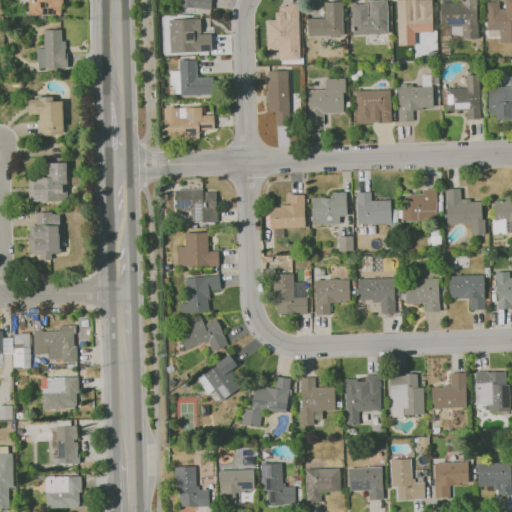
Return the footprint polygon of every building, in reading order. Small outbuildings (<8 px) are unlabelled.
[(26,0),(27,15),(61,14),(60,0),(26,0)] [(178,0),(178,7),(210,8),(210,0),(178,0)] [(395,0),(397,33),(432,32),(431,0),(395,0)] [(477,37),(476,0),(461,0),(461,2),(440,2),(440,26),(452,26),(453,34),(461,34),(461,38),(477,37)] [(511,0),(501,0),(502,2),(486,2),(485,29),(499,29),(499,41),(511,42),(511,0)] [(350,2),(352,35),(388,33),(386,1),(350,2)] [(307,36),(342,35),(342,2),(324,2),(325,18),(307,18),(307,36)] [(298,4),(282,4),(282,12),(275,12),(275,19),(265,19),(266,50),(279,50),(279,60),(299,59),(298,4)] [(211,51),(211,33),(200,34),(200,18),(169,19),(170,52),(211,51)] [(36,68),(66,67),(66,40),(61,40),(61,29),(43,29),(43,48),(36,48),(36,68)] [(213,93),(212,77),(196,77),(196,59),(178,60),(179,71),(171,71),(172,94),(213,93)] [(268,111),(274,111),(275,126),(289,125),(287,70),(267,70),(268,111)] [(445,88),(446,110),(466,109),(466,119),(480,119),(479,75),(465,75),(466,87),(445,88)] [(307,90),(308,125),(323,124),(323,113),(344,113),(343,78),(325,78),(325,89),(307,90)] [(511,120),(511,87),(487,87),(487,114),(495,115),(495,120),(511,120)] [(355,123),(391,122),(390,89),(354,90),(355,123)] [(37,135),(63,135),(62,100),(53,101),(52,98),(27,98),(28,114),(37,114),(37,135)] [(199,138),(199,128),(214,128),(213,115),(201,115),(201,107),(163,107),(163,138),(199,138)] [(66,162),(48,163),(49,178),(28,178),(28,201),(67,201),(66,162)] [(445,189),(446,224),(470,223),(470,235),(483,234),(482,199),(460,200),(460,188),(445,189)] [(175,190),(176,210),(190,210),(190,223),(217,222),(216,189),(175,190)] [(401,194),(402,221),(436,220),(435,189),(422,189),(422,193),(401,194)] [(346,216),(346,192),(331,192),(331,197),(311,197),(312,224),(339,224),(339,216),(346,216)] [(371,200),(370,192),(356,192),(357,224),(391,223),(390,200),(371,200)] [(270,228),(305,227),(303,194),(289,194),(289,205),(269,206),(270,228)] [(511,233),(511,200),(492,200),(493,233),(511,233)] [(35,212),(35,225),(28,225),(28,254),(39,254),(39,260),(51,259),(51,253),(60,253),(59,212),(35,212)] [(177,246),(177,266),(218,265),(218,250),(207,250),(207,232),(184,232),(184,246),(177,246)] [(352,236),(338,236),(338,251),(353,251),(352,236)] [(511,308),(511,271),(495,272),(496,309),(511,308)] [(274,274),(275,314),(306,313),(305,281),(293,282),(293,273),(274,274)] [(185,277),(186,302),(179,303),(180,313),(209,312),(208,290),(219,289),(218,275),(185,277)] [(483,275),(448,276),(449,298),(469,297),(469,309),(484,309),(483,275)] [(380,313),(394,312),(393,278),(358,279),(359,301),(380,301),(380,313)] [(404,279),(405,303),(425,303),(425,312),(439,311),(438,278),(404,279)] [(349,301),(349,279),(314,280),(314,315),(330,314),(330,301),(349,301)] [(216,319),(203,324),(200,316),(175,326),(184,349),(206,340),(210,352),(227,345),(216,319)] [(75,361),(74,325),(58,325),(58,330),(33,331),(33,354),(47,354),(48,358),(62,358),(62,362),(75,361)] [(13,333),(13,367),(29,367),(29,334),(13,333)] [(230,371),(237,366),(229,354),(195,377),(207,394),(214,389),(221,400),(241,387),(230,371)] [(474,371),(475,405),(489,404),(489,412),(509,411),(508,384),(505,384),(505,370),(474,371)] [(431,386),(431,408),(466,407),(465,372),(450,372),(450,386),(431,386)] [(390,416),(424,415),(423,387),(417,387),(417,373),(389,374),(390,416)] [(381,410),(379,374),(363,375),(363,379),(344,379),(345,425),(358,424),(358,411),(381,410)] [(286,412),(290,378),(274,376),(273,389),(253,387),(251,409),(243,408),(241,424),(260,427),(261,409),(286,412)] [(42,409),(77,408),(76,377),(41,377),(42,409)] [(334,410),(334,387),(315,387),(315,377),(300,377),(301,425),(313,425),(313,411),(334,410)] [(11,405),(0,404),(0,419),(11,419),(11,405)] [(55,426),(56,463),(77,463),(76,425),(55,426)] [(0,511),(9,511),(9,488),(12,488),(12,453),(0,453),(0,511)] [(391,486),(396,486),(397,499),(424,498),(424,481),(411,481),(410,458),(390,459),(391,486)] [(434,463),(435,497),(449,497),(449,484),(468,483),(467,461),(434,463)] [(510,461),(477,463),(478,486),(495,486),(495,496),(511,495),(510,461)] [(267,504),(295,503),(294,486),(283,486),(282,463),(260,463),(261,490),(267,490),(267,504)] [(175,466),(177,507),(208,506),(208,489),(196,489),(195,465),(175,466)] [(381,466),(348,468),(349,491),(368,490),(368,499),(383,499),(381,466)] [(305,502),(321,502),(320,492),(340,491),(339,467),(304,469),(305,502)] [(219,469),(220,502),(235,502),(235,491),(253,491),(253,469),(219,469)] [(44,476),(45,508),(80,507),(79,476),(44,476)]
